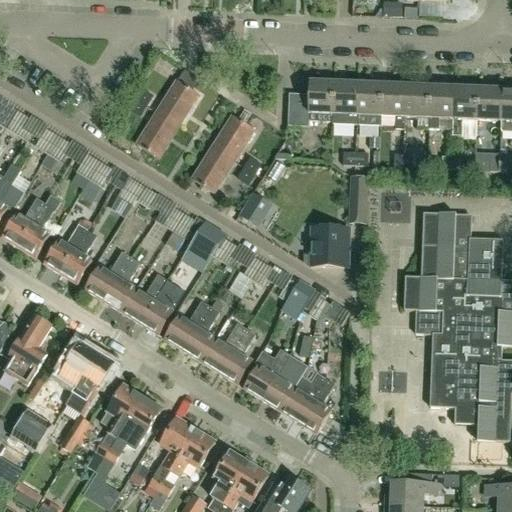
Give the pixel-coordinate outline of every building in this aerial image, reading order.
[(353,0),(354,14),(376,15),(376,0),(353,0)] [(398,20),(400,20),(400,12),(382,12),(382,19),(398,20)] [(29,58),(19,69),(30,80),(40,69),(29,58)] [(333,124),(334,83),(325,82),(325,85),(310,85),(309,98),(289,97),(288,129),(309,130),(309,124),(323,124),(333,124)] [(342,126),(357,127),(358,87),(345,86),(345,83),(334,83),(333,124),(333,126),(342,126)] [(157,116),(179,130),(199,98),(177,84),(157,116)] [(358,87),(357,127),(381,128),(381,119),(382,84),(373,84),(372,87),(358,87)] [(381,119),(395,119),(395,131),(405,131),(406,120),(405,120),(406,89),(392,88),(392,85),(382,84),(381,119)] [(405,120),(406,120),(429,121),(430,87),(420,86),(420,89),(406,89),(405,120)] [(453,122),(454,91),(440,90),(440,87),(430,87),(429,121),(428,132),(438,132),(439,121),(453,122)] [(454,91),(453,122),(453,138),(477,139),(477,123),(478,89),(468,88),(468,91),(454,91)] [(500,124),(502,92),(488,92),(488,89),(478,89),(477,123),(500,124)] [(143,91),(130,112),(141,120),(154,98),(143,91)] [(511,92),(502,92),(500,124),(502,124),(501,134),(511,134),(511,92)] [(0,137),(1,138),(6,130),(19,110),(6,101),(0,97),(0,137)] [(19,110),(6,130),(27,143),(32,136),(40,123),(32,118),(19,110)] [(159,161),(179,130),(157,116),(137,147),(159,161)] [(233,119),(212,151),(234,165),(254,133),(233,119)] [(40,123),(32,136),(40,141),(38,145),(41,147),(39,151),(48,156),(61,136),(48,128),(40,123)] [(61,136),(48,156),(61,164),(65,157),(74,161),(82,148),(73,143),(61,136)] [(379,139),(369,138),(368,149),(378,150),(379,139)] [(82,148),(74,161),(83,166),(90,153),(82,148)] [(234,165),(212,151),(192,183),(214,197),(234,165)] [(499,162),(498,175),(507,175),(511,175),(511,155),(500,155),(500,162),(499,162)] [(341,169),(355,169),(356,157),(342,156),(341,169)] [(356,157),(355,169),(367,170),(367,157),(356,157)] [(394,171),(403,171),(403,158),(394,158),(394,171)] [(403,158),(403,171),(412,172),(412,159),(403,158)] [(244,170),(244,171),(255,178),(256,177),(262,167),(251,159),(244,170)] [(450,173),(451,160),(442,160),(442,172),(450,173)] [(460,161),(451,160),(450,173),(460,173),(460,161)] [(103,161),(90,182),(102,189),(106,182),(114,188),(123,174),(115,169),(103,161)] [(498,175),(499,162),(490,162),(489,174),(498,175)] [(4,181),(0,187),(0,223),(8,211),(0,207),(21,173),(12,168),(4,181)] [(249,188),(255,178),(244,171),(238,181),(249,188)] [(123,174),(114,188),(123,193),(118,200),(134,209),(147,188),(131,179),(123,174)] [(367,227),(369,194),(369,187),(369,180),(351,179),(349,227),(367,227)] [(253,195),(238,218),(259,231),(273,207),(265,202),(253,195)] [(160,214),(168,202),(159,196),(151,208),(160,214)] [(51,198),(46,207),(19,251),(36,262),(51,238),(42,233),(54,214),(55,215),(61,205),(51,198)] [(46,207),(37,202),(24,222),(17,217),(2,241),(19,251),(46,207)] [(177,208),(168,202),(160,214),(170,220),(177,208)] [(58,228),(73,229),(75,209),(61,207),(58,228)] [(176,253),(189,233),(197,238),(206,224),(197,219),(188,214),(166,247),(176,253)] [(479,445),(511,446),(511,409),(511,364),(501,364),(502,349),(511,349),(511,282),(505,282),(506,270),(504,270),(505,250),(504,251),(504,242),(503,242),(503,243),(473,242),(474,224),(458,223),(458,218),(426,217),(423,281),(406,280),(404,314),(416,314),(415,338),(433,338),(430,411),(456,412),(455,428),(479,428),(479,445)] [(227,238),(206,225),(198,238),(181,263),(203,276),(227,238)] [(61,277),(88,234),(79,228),(67,248),(59,243),(44,267),(61,277)] [(344,271),(344,231),(316,230),(315,259),(305,259),(304,267),(309,270),(344,271)] [(97,239),(88,234),(61,277),(77,288),(92,264),(84,259),(97,239)] [(231,259),(240,265),(248,252),(239,246),(231,259)] [(248,252),(240,265),(248,270),(256,257),(248,252)] [(86,293),(104,305),(132,261),(123,256),(111,275),(101,269),(86,293)] [(104,305),(122,316),(137,292),(129,287),(141,267),(132,261),(104,305)] [(267,281),(276,287),(284,273),(275,268),(267,281)] [(284,273),(276,287),(284,292),(292,278),(284,273)] [(137,292),(122,316),(140,327),(168,284),(158,278),(146,298),(137,292)] [(168,284),(140,327),(158,339),(173,315),(164,309),(177,289),(168,284)] [(305,310),(315,293),(301,284),(282,315),(297,324),(305,310)] [(315,293),(305,310),(312,314),(322,297),(315,293)] [(334,322),(342,309),(333,304),(325,316),(334,322)] [(165,343),(183,354),(211,311),(202,305),(190,325),(180,319),(165,343)] [(350,315),(342,309),(334,322),(342,327),(350,315)] [(183,354),(201,365),(216,342),(207,336),(220,316),(211,311),(183,354)] [(11,361),(3,373),(27,389),(37,373),(39,374),(48,357),(39,351),(52,330),(35,319),(19,345),(20,346),(11,361)] [(0,352),(14,330),(3,325),(2,327),(0,325),(0,352)] [(216,342),(201,365),(219,377),(247,333),(238,328),(226,347),(216,342)] [(247,333),(219,377),(238,388),(252,364),(244,359),(256,339),(247,333)] [(83,382),(97,358),(81,347),(66,371),(66,372),(61,380),(72,387),(77,378),(83,382)] [(245,393),(263,404),(290,360),(281,354),(275,364),(262,356),(256,367),(260,369),(245,393)] [(115,369),(97,358),(83,382),(74,397),(90,407),(99,392),(100,393),(115,369)] [(290,360),(263,404),(281,415),(296,391),(286,386),(299,366),(290,360)] [(305,397),(296,391),(281,415),(299,426),(326,383),(317,377),(305,397)] [(335,388),(326,383),(299,426),(317,438),(332,414),(322,408),(335,388)] [(40,417),(51,425),(70,397),(59,389),(40,417)] [(113,450),(143,402),(124,390),(108,416),(118,422),(97,456),(106,462),(113,450)] [(161,413),(143,402),(113,450),(122,455),(127,448),(135,455),(161,413)] [(79,443),(90,425),(80,419),(69,436),(79,443)] [(159,494),(196,435),(177,423),(161,449),(171,455),(150,489),(159,494)] [(215,447),(196,435),(159,494),(168,500),(175,489),(174,488),(178,481),(180,482),(189,466),(199,472),(215,447)] [(113,450),(106,462),(115,467),(122,455),(113,450)] [(208,511),(209,511),(219,511),(223,507),(224,508),(249,468),(231,456),(215,482),(225,488),(215,503),(214,502),(208,511)] [(253,505),(268,480),(249,468),(224,508),(223,507),(219,511),(234,511),(239,505),(249,511),(253,505)] [(299,511),(311,493),(288,479),(280,492),(274,489),(259,511),(299,511)] [(386,508),(423,510),(424,497),(438,497),(438,487),(393,485),(392,498),(387,498),(386,508)] [(500,500),(499,511),(511,511),(511,489),(487,489),(486,499),(500,500)] [(29,494),(21,506),(30,511),(34,511),(41,502),(29,494)] [(203,511),(207,507),(192,498),(182,511),(203,511)]
